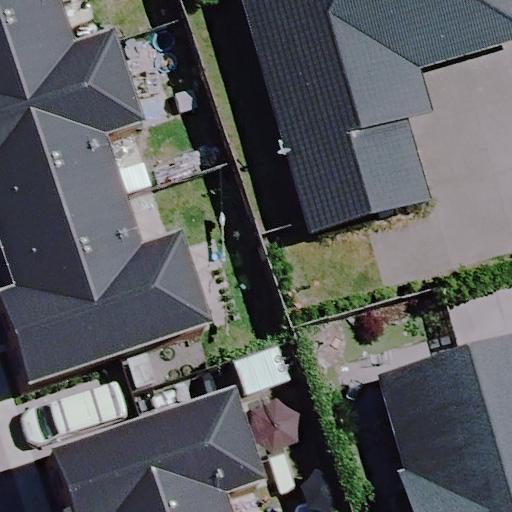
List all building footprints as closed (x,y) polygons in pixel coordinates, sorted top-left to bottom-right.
[(0,0),(0,90),(71,67),(54,17),(90,4),(88,0),(0,0)] [(511,0),(239,0),(305,241),(424,209),(403,131),(437,122),(423,69),(511,44),(511,0)] [(0,248),(120,207),(103,159),(139,147),(107,54),(71,67),(0,90),(0,248)] [(140,267),(120,207),(0,248),(0,274),(12,310),(0,314),(0,315),(32,409),(45,404),(172,361),(209,349),(177,255),(140,267)] [(511,511),(511,351),(382,384),(414,511),(511,511)] [(238,511),(260,505),(229,414),(192,427),(50,475),(62,511),(238,511)]
